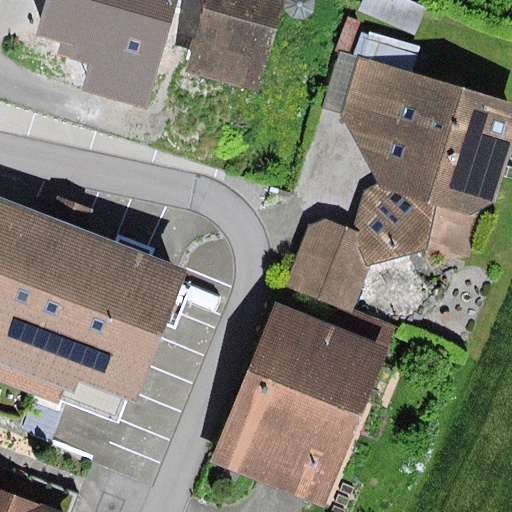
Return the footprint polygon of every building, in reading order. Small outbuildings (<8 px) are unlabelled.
[(180,0),(43,0),(32,44),(160,77),(180,0)] [(291,0),(212,0),(190,80),(264,101),(291,0)] [(511,158),(511,108),(368,71),(358,126),(390,184),(368,205),(363,220),(409,256),(435,256),(444,207),(472,217),(498,203),(511,158)] [(191,274),(0,199),(0,355),(137,409),(191,274)] [(380,244),(317,220),(291,289),(354,313),(380,244)] [(328,511),(391,355),(281,311),(218,468),(327,511),(328,511)] [(0,511),(73,511),(0,484),(0,511)]
